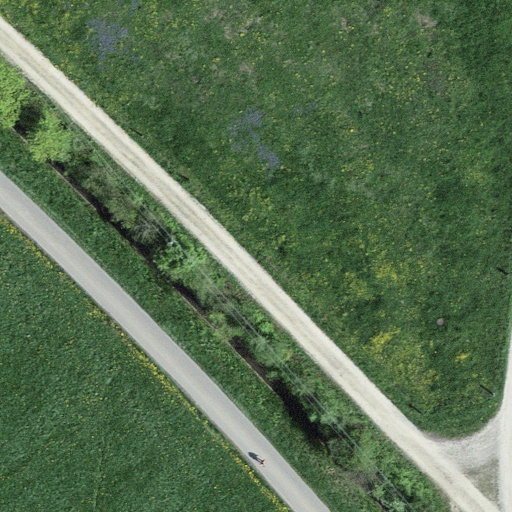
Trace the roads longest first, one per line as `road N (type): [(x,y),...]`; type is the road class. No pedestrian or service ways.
road 1 (track): [(469,511),(69,92),(0,33)]
road 2 (track): [(0,197),(87,278),(292,511)]
